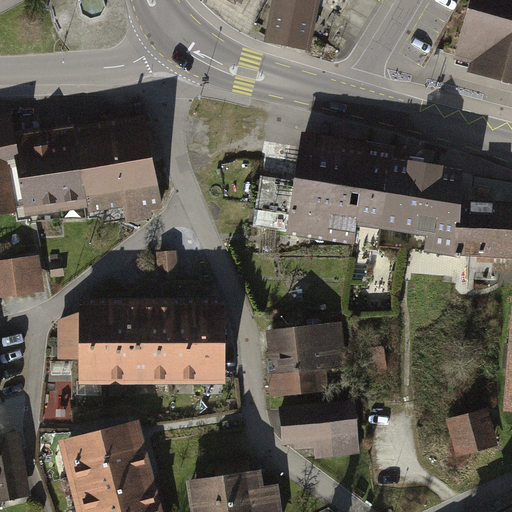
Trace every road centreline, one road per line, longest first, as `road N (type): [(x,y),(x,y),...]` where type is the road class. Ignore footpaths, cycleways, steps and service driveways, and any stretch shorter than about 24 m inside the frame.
road 1 (residential): [(360,511),(288,460),(258,419),(243,317),(193,200)]
road 2 (residential): [(193,200),(47,317),(31,447)]
road 3 (tertiary): [(354,101),(219,64),(176,35)]
road 4 (tertiary): [(176,35),(111,67),(0,69)]
road 5 (residential): [(193,200),(167,115),(176,35)]
road 6 (tertiary): [(511,145),(354,101)]
